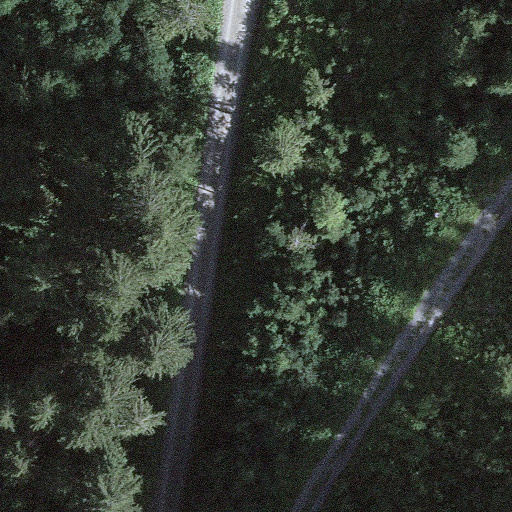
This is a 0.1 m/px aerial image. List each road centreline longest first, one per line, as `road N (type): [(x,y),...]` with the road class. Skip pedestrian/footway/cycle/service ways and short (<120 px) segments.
road 1 (track): [(238,0),(199,311),(163,511)]
road 2 (track): [(306,511),(431,306),(511,199)]
